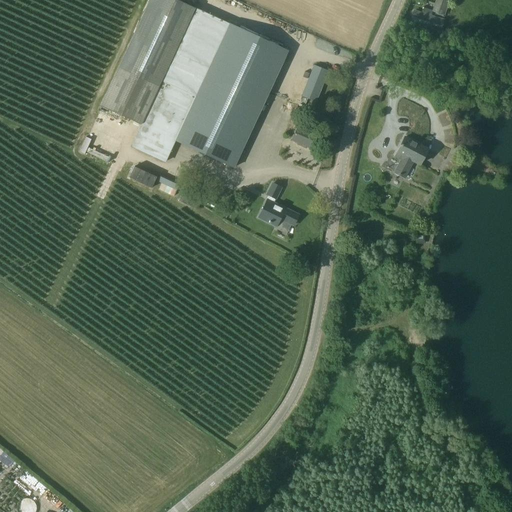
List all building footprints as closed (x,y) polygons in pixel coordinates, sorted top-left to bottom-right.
[(234,168),(288,51),(176,0),(149,0),(100,106),(141,125),(131,146),(165,162),(175,141),(234,168)] [(445,15),(449,0),(435,0),(432,11),(445,15)] [(411,22),(440,31),(443,21),(414,12),(411,22)] [(320,95),(327,69),(311,64),(304,90),(320,95)] [(291,141),(312,150),(318,135),(298,126),(291,141)] [(106,155),(88,147),(91,139),(85,136),(78,150),(103,162),(106,155)] [(413,161),(421,146),(404,137),(394,157),(401,160),(394,173),(404,178),(413,161)] [(150,187),(155,175),(132,165),(126,177),(150,187)] [(160,174),(157,181),(176,190),(179,183),(160,174)] [(293,225),(298,215),(273,203),(280,187),(272,183),(267,194),(270,196),(259,218),(276,226),(280,218),(293,225)] [(17,511),(35,511),(36,510),(36,506),(34,502),(30,499),(26,499),(21,500),(18,503),(17,508),(18,511),(17,511)]
